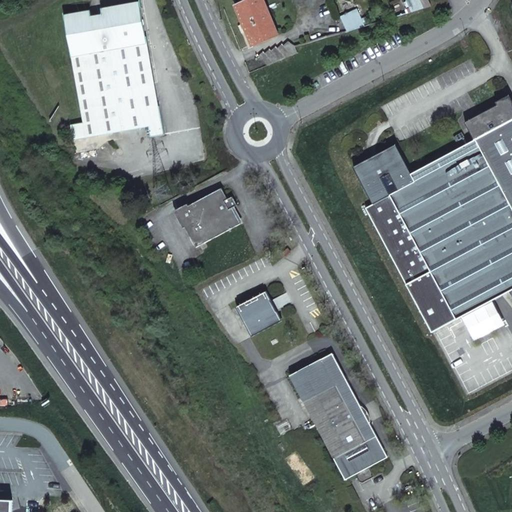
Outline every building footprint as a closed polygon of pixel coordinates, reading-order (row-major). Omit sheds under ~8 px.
[(264,0),(247,0),(235,6),(244,27),(252,46),(278,35),(264,0)] [(158,106),(147,44),(148,44),(140,2),(102,8),(103,14),(92,16),(91,10),(64,15),(65,21),(66,21),(71,50),(70,50),(72,58),(84,123),(72,125),(74,140),(149,126),(151,137),(164,134),(159,106),(158,106)] [(348,31),(364,27),(358,12),(341,17),(348,31)] [(264,52),(258,56),(267,66),(298,53),(296,47),(289,41),(284,46),(282,44),(278,48),(276,46),(271,51),(270,49),(265,53),(264,52)] [(432,332),(511,290),(511,111),(511,104),(508,96),(494,103),(495,106),(480,114),(477,125),(466,122),(463,123),(472,141),(412,173),(396,144),(353,167),(377,211),(369,215),(432,332)] [(466,122),(477,125),(480,114),(466,122)] [(223,188),(177,212),(196,247),(241,223),(233,208),(238,205),(233,196),(228,199),(223,188)] [(240,307),(253,333),(279,320),(265,294),(240,307)] [(290,376),(331,452),(334,458),(345,479),(387,457),(332,354),(290,376)] [(0,511),(12,511),(13,500),(0,499),(0,511)]
